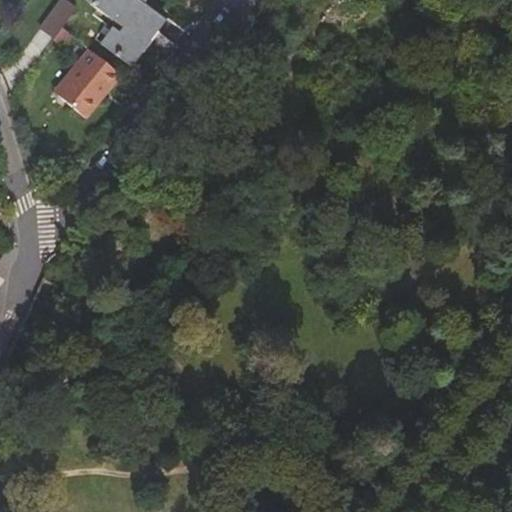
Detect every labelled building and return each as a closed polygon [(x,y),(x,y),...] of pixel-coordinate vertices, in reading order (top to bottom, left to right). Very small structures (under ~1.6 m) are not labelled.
[(62,0),(41,29),(56,40),(64,28),(79,8),(67,0),(62,0)] [(160,16),(138,0),(92,0),(94,1),(93,3),(124,27),(120,33),(113,28),(103,43),(132,64),(148,42),(148,40),(145,37),(160,16)] [(88,120),(123,76),(91,50),(82,61),(86,65),(61,97),(88,120)] [(57,94),(61,97),(86,65),(82,61),(57,94)] [(0,260),(12,245),(0,236),(0,260)]
